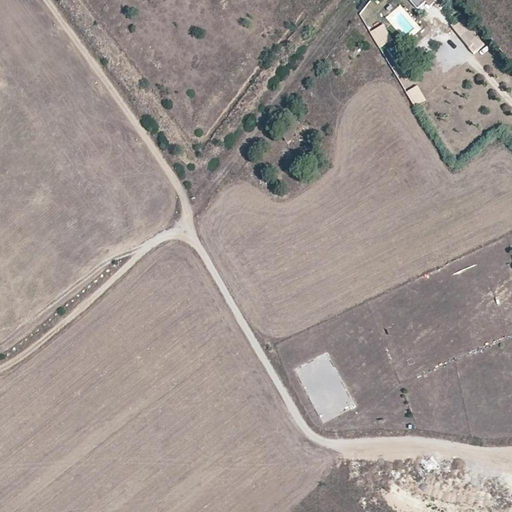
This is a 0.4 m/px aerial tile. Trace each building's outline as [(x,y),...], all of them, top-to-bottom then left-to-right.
[(433,9),(435,7),(440,13),(450,4),(446,0),(411,0),(419,9),(426,2),(433,9)] [(490,44),(468,17),(454,29),(476,55),(490,44)] [(383,26),(371,33),(381,49),(393,41),(383,26)] [(417,86),(407,93),(415,106),(426,100),(417,86)] [(331,384),(333,399),(320,401),(321,405),(329,404),(330,413),(345,411),(342,383),(331,384)]
